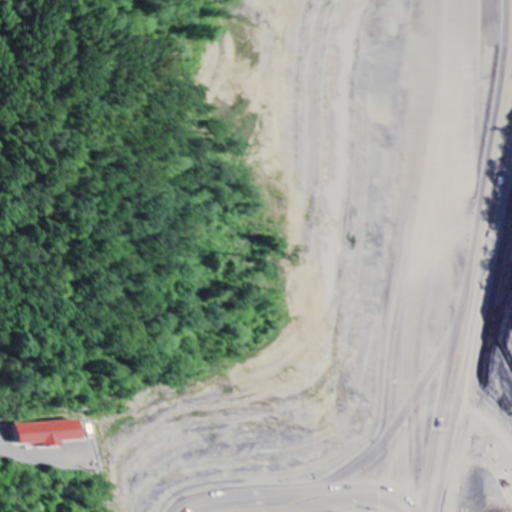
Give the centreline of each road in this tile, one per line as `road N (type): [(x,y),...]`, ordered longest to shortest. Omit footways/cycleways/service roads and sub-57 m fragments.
road 1 (trunk): [(511,61),(419,511)]
road 2 (trunk): [(441,511),(511,173)]
